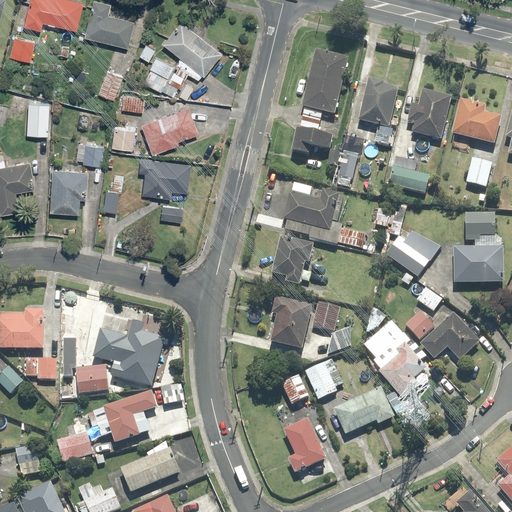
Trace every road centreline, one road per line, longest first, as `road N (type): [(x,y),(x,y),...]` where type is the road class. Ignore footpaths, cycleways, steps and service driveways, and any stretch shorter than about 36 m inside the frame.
road 1 (residential): [(212,296),(284,0)]
road 2 (residential): [(511,394),(445,452),(320,511)]
road 3 (residential): [(254,511),(212,412),(212,296)]
road 4 (residential): [(212,296),(68,261),(0,261)]
road 5 (secondary): [(511,35),(364,0)]
